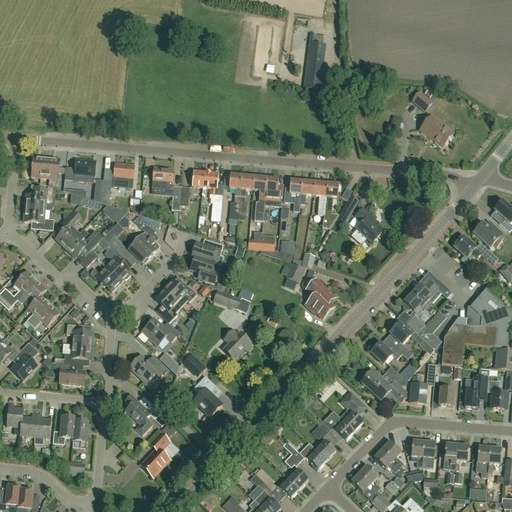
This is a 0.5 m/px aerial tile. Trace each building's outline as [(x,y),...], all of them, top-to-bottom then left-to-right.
[(310,47),(304,91),(318,92),(320,78),(318,77),(322,48),(310,47)] [(286,76),(295,76),(295,68),(286,68),(286,76)] [(425,114),(433,104),(419,94),(411,103),(425,114)] [(443,149),(452,137),(443,130),(444,128),(431,118),(420,132),(431,140),(443,149)] [(41,179),(42,159),(33,158),(32,178),(41,179)] [(41,179),(50,180),(51,160),(42,159),(41,179)] [(51,160),(50,180),(59,181),(60,161),(51,160)] [(75,170),(74,183),(94,185),(94,181),(95,164),(76,162),(75,170)] [(132,190),(135,168),(116,166),(114,189),(132,190)] [(172,192),(173,171),(154,170),(153,190),(172,192)] [(205,190),(207,174),(194,173),(193,188),(205,190)] [(211,190),(210,197),(216,197),(217,191),(218,191),(219,175),(207,174),(205,190),(211,190)] [(238,222),(242,177),(231,176),(229,190),(236,191),(235,205),(231,204),(230,221),(238,222)] [(246,222),(247,216),(248,204),(245,203),(246,192),(253,192),(254,178),(242,177),(238,222),(246,222)] [(254,178),(253,192),(255,193),(260,193),(259,204),(256,204),(255,223),(256,223),(262,223),(263,223),(265,208),(265,207),(268,180),(256,179),(254,178)] [(265,207),(265,208),(279,209),(281,189),(278,188),(278,186),(279,181),(268,180),(265,207)] [(95,185),(94,202),(102,204),(104,182),(96,181),(95,185)] [(102,204),(102,205),(110,208),(112,183),(104,182),(102,204)] [(286,190),(284,204),(294,205),(293,214),(300,214),(301,207),(303,183),(291,182),(290,191),(286,190)] [(303,183),(301,207),(305,207),(306,197),(308,197),(313,198),(314,184),(303,183)] [(332,216),(333,200),(338,200),(339,193),(341,194),(341,184),(331,183),(331,185),(328,185),(325,211),(324,218),(322,230),(331,231),(338,218),(339,216),(332,216)] [(314,184),(313,198),(315,198),(321,199),(321,202),(319,202),(318,217),(324,218),(325,211),(328,185),(317,184),(314,184)] [(26,210),(45,212),(46,203),(52,204),(53,192),(41,188),(40,198),(27,197),(26,210)] [(180,213),(181,208),(182,189),(174,188),(172,212),(180,213)] [(182,189),(181,208),(188,209),(190,190),(182,189)] [(503,203),(494,213),(503,221),(499,225),(509,234),(511,231),(511,227),(511,226),(511,224),(511,210),(511,211),(503,203)] [(222,209),(222,206),(213,205),(212,223),(220,224),(222,209)] [(130,221),(134,218),(128,208),(114,217),(117,223),(128,217),(130,221)] [(345,225),(352,212),(346,208),(338,221),(345,225)] [(284,209),(284,220),(292,220),(292,209),(284,209)] [(44,221),(45,212),(26,210),(24,224),(41,225),(41,232),(53,233),(54,222),(44,221)] [(371,243),(380,233),(375,228),(379,224),(363,210),(356,217),(363,224),(357,231),(371,243)] [(56,241),(66,250),(79,236),(73,230),(79,224),(71,216),(60,227),(65,231),(56,241)] [(137,243),(152,257),(161,248),(149,237),(152,233),(154,235),(160,229),(162,224),(143,218),(136,225),(146,234),(137,243)] [(331,231),(330,232),(336,235),(341,227),(335,223),(331,231)] [(500,238),(501,236),(490,226),(487,229),(483,226),(474,236),(490,250),(492,247),(495,249),(502,240),(500,238)] [(91,253),(100,244),(103,241),(95,233),(86,242),(79,236),(66,250),(76,259),(86,248),(91,253)] [(104,240),(125,260),(126,261),(132,255),(143,266),(152,257),(137,243),(128,252),(122,246),(110,234),(104,240)] [(462,261),(472,270),(479,263),(477,261),(482,254),(463,237),(454,248),(465,258),(462,261)] [(254,243),(249,243),(248,251),(260,252),(261,243),(261,239),(255,238),(254,243)] [(104,240),(103,241),(100,244),(109,253),(105,256),(113,264),(107,270),(121,284),(125,280),(126,281),(127,280),(131,276),(131,275),(130,274),(131,274),(121,265),(125,260),(104,240)] [(196,259),(211,264),(214,255),(220,257),(223,247),(211,243),(209,250),(196,246),(192,258),(196,259)] [(261,243),(260,252),(274,253),(275,244),(261,243)] [(295,263),(298,245),(285,243),(282,261),(295,263)] [(241,259),(242,256),(244,250),(237,248),(234,257),(241,259)] [(483,256),(484,256),(494,265),(499,260),(488,251),(483,256)] [(86,270),(96,260),(90,254),(80,264),(86,270)] [(305,255),(303,263),(302,268),(312,271),(315,258),(305,255)] [(196,259),(192,271),(201,274),(198,280),(215,286),(218,275),(212,273),(215,265),(211,264),(196,259)] [(299,286),(306,272),(292,266),(286,280),(299,286)] [(112,294),(121,284),(107,270),(101,276),(95,271),(92,274),(97,280),(112,294)] [(0,303),(9,312),(37,282),(27,273),(15,286),(21,291),(14,298),(6,290),(0,296),(0,303)] [(511,286),(504,274),(498,277),(507,291),(511,288),(511,286)] [(419,289),(414,294),(420,300),(421,299),(427,304),(429,306),(431,304),(429,302),(438,292),(441,295),(448,301),(452,295),(439,283),(434,287),(431,284),(429,283),(425,279),(417,287),(419,289)] [(330,304),(330,301),(334,297),(317,281),(307,291),(314,298),(307,305),(323,321),(328,316),(330,316),(333,313),(333,311),(335,309),(330,304)] [(46,291),(37,282),(9,312),(18,303),(22,307),(29,299),(34,304),(28,310),(28,311),(41,297),(46,291)] [(165,292),(182,308),(188,302),(190,304),(197,296),(187,287),(183,291),(174,282),(165,292)] [(204,288),(199,293),(204,298),(206,297),(208,299),(211,291),(208,288),(207,288),(206,287),(204,289),(204,288)] [(242,301),(250,304),(253,295),(241,290),(238,299),(242,301)] [(444,340),(442,367),(462,369),(464,347),(507,351),(510,327),(511,324),(511,312),(487,291),(468,313),(466,327),(455,326),(444,340)] [(159,316),(168,325),(180,335),(169,325),(178,316),(176,315),(182,308),(165,292),(156,301),(165,310),(159,316)] [(238,299),(230,296),(217,292),(213,303),(237,312),(242,301),(238,299)] [(424,311),(429,306),(421,299),(420,300),(414,294),(409,299),(405,304),(404,306),(404,309),(408,312),(410,312),(412,310),(414,312),(417,315),(422,309),(424,311)] [(41,297),(28,311),(34,316),(27,323),(31,327),(50,306),(41,297)] [(50,306),(31,327),(35,331),(42,323),(47,328),(60,315),(50,306)] [(279,321),(271,316),(267,322),(275,327),(279,321)] [(414,318),(408,325),(406,326),(417,336),(424,328),(414,318)] [(180,335),(168,325),(163,330),(155,321),(143,334),(158,348),(166,339),(171,344),(180,335)] [(72,347),(92,349),(93,335),(80,334),(80,327),(67,326),(66,337),(72,338),(72,347)] [(389,343),(402,356),(407,361),(412,356),(407,351),(407,350),(402,346),(410,338),(411,336),(400,326),(391,335),(393,338),(389,343)] [(246,353),(252,347),(251,345),(251,344),(240,334),(239,336),(234,331),(225,341),(229,345),(223,352),(235,362),(245,351),(246,353)] [(19,355),(21,352),(13,345),(9,350),(2,343),(0,345),(0,365),(8,357),(12,362),(19,355)] [(397,361),(402,356),(389,343),(384,348),(381,345),(372,355),(383,366),(392,357),(397,361)] [(430,357),(434,352),(424,343),(420,347),(419,348),(430,357)] [(21,352),(19,355),(24,359),(12,371),(24,382),(37,368),(31,362),(39,354),(29,344),(21,352)] [(354,363),(362,357),(353,344),(344,350),(354,363)] [(66,355),(65,361),(55,361),(55,365),(69,367),(77,368),(77,361),(90,362),(92,349),(72,347),(71,356),(66,355)] [(511,353),(496,352),(495,372),(503,373),(511,373),(511,353)] [(192,356),(183,365),(198,379),(207,370),(192,356)] [(160,380),(168,372),(159,363),(154,369),(142,357),(130,369),(146,385),(155,375),(160,380)] [(166,357),(160,362),(176,377),(179,370),(166,357)] [(69,367),(55,365),(53,365),(48,376),(61,377),(60,386),(83,389),(85,375),(68,373),(69,367)] [(409,382),(419,371),(413,366),(403,377),(409,382)] [(429,367),(427,387),(434,388),(436,367),(429,367)] [(245,375),(253,377),(254,370),(246,368),(245,375)] [(403,388),(407,383),(391,369),(387,373),(403,388)] [(461,382),(462,370),(455,369),(453,381),(461,382)] [(364,382),(362,384),(367,389),(381,403),(382,402),(390,393),(399,402),(402,405),(407,400),(406,396),(405,395),(407,394),(395,383),(390,388),(387,385),(381,379),(373,372),(373,373),(371,371),(368,372),(362,378),(363,380),(364,382)] [(511,373),(503,373),(503,377),(506,378),(505,391),(511,392),(511,373)] [(330,376),(326,380),(332,386),(336,381),(330,376)] [(217,413),(223,407),(209,394),(216,388),(206,378),(194,391),(201,397),(195,404),(211,418),(216,412),(217,413)] [(427,387),(421,386),(421,379),(414,378),(413,386),(412,386),(410,405),(425,406),(427,387)] [(466,393),(465,410),(478,411),(479,403),(485,403),(486,404),(486,403),(487,394),(487,395),(489,381),(479,380),(474,379),(473,382),(466,382),(465,393),(466,393)] [(488,394),(494,395),(492,411),(506,412),(508,396),(498,395),(499,384),(489,383),(488,394)] [(453,408),(455,391),(441,390),(439,407),(453,408)] [(345,423),(355,434),(364,425),(358,419),(368,409),(351,394),(343,403),(350,409),(348,411),(353,415),(345,423)] [(148,412),(139,403),(132,397),(126,403),(130,408),(125,413),(141,427),(136,432),(142,438),(152,427),(146,422),(150,417),(161,428),(167,422),(152,408),(148,412)] [(22,430),(23,420),(23,411),(14,411),(14,407),(9,406),(8,429),(22,430)] [(389,416),(394,411),(388,406),(383,412),(389,416)] [(334,413),(330,417),(336,423),(332,428),(336,432),(336,433),(344,440),(347,443),(355,434),(345,423),(340,419),(334,413)] [(21,438),(36,439),(37,417),(33,417),(33,421),(23,420),(22,430),(21,438)] [(37,417),(36,439),(50,440),(51,422),(42,421),(42,417),(37,417)] [(55,434),(53,446),(65,447),(65,446),(65,440),(73,441),(74,441),(74,444),(76,420),(63,419),(61,435),(55,434)] [(319,428),(328,436),(332,432),(319,419),(315,424),(319,428)] [(76,420),(74,444),(81,445),(81,451),(86,451),(89,424),(76,423),(77,420),(76,420)] [(328,436),(319,428),(312,435),(319,442),(321,439),(323,441),(328,436)] [(161,453),(170,443),(161,435),(150,446),(156,452),(141,468),(153,479),(170,462),(161,453)] [(184,436),(178,441),(187,449),(192,444),(184,436)] [(317,452),(328,463),(336,454),(326,443),(317,452)] [(382,452),(401,469),(404,466),(400,462),(397,459),(402,454),(391,443),(382,452)] [(423,456),(424,444),(413,443),(412,459),(418,459),(418,464),(419,464),(418,469),(422,470),(423,456)] [(291,456),(301,464),(304,460),(296,452),(295,452),(286,444),(283,448),(291,456)] [(434,461),(436,445),(424,444),(423,456),(422,470),(426,470),(426,464),(427,464),(427,460),(434,461)] [(319,471),(328,463),(317,452),(310,445),(306,449),(313,456),(308,461),(314,467),(313,468),(318,473),(319,471)] [(455,472),(457,447),(446,446),(444,461),(451,462),(451,466),(452,466),(451,472),(455,472)] [(455,472),(459,473),(459,467),(460,467),(460,463),(467,463),(469,448),(457,447),(455,472)] [(478,464),(477,474),(482,475),(482,480),(488,480),(488,475),(490,450),(479,449),(478,464)] [(500,466),(502,451),(490,450),(488,475),(492,476),(492,470),(493,470),(494,466),(500,466)] [(386,471),(388,468),(395,475),(401,469),(382,452),(375,460),(386,471)] [(301,464),(291,456),(284,464),(291,470),(294,467),(296,469),(301,464)] [(70,478),(83,479),(84,467),(71,466),(70,478)] [(360,475),(379,493),(381,490),(378,486),(375,483),(380,477),(368,466),(360,475)] [(262,470),(256,476),(273,493),(277,488),(273,484),(275,482),(262,470)] [(289,481),(300,491),(309,482),(298,472),(289,481)] [(411,474),(414,483),(414,484),(422,482),(422,472),(412,474),(411,474)] [(414,483),(411,474),(405,476),(409,486),(414,483)] [(385,511),(392,505),(379,493),(360,475),(352,484),(363,495),(368,489),(371,492),(370,493),(375,497),(376,497),(377,498),(372,504),(380,511),(385,511)] [(454,477),(454,485),(461,486),(462,476),(455,475),(454,477)] [(256,476),(252,480),(259,487),(264,492),(254,502),(264,511),(280,511),(281,511),(282,511),(278,507),(272,502),(272,499),(269,496),(273,493),(256,476)] [(391,483),(400,491),(402,494),(408,488),(398,479),(393,483),(391,483)] [(292,500),(300,491),(289,481),(281,490),(292,500)] [(400,491),(391,483),(385,490),(392,496),(398,491),(399,492),(400,491)] [(17,511),(20,489),(7,488),(6,500),(0,499),(0,511),(17,511)] [(37,511),(39,497),(32,497),(33,493),(20,491),(20,489),(17,511),(37,511)] [(471,501),(479,502),(480,492),(472,492),(471,501)] [(511,511),(511,501),(502,500),(501,505),(504,511),(511,511)] [(463,509),(464,502),(456,501),(456,509),(463,509)] [(264,511),(254,502),(250,507),(254,511),(253,511),(264,511)]
